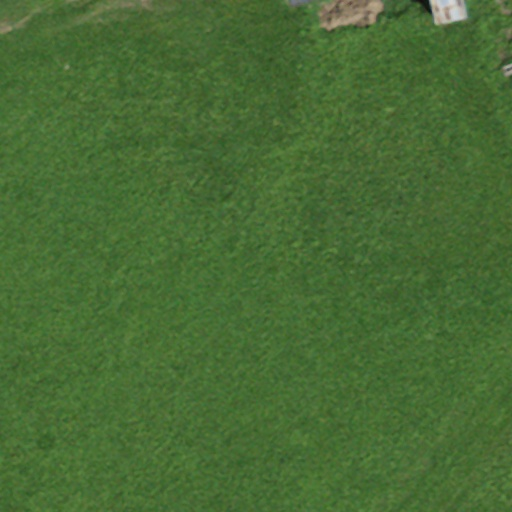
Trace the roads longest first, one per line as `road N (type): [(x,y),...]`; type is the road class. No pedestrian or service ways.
road 1 (track): [(114,0),(7,62),(101,141),(359,258),(511,270)]
road 2 (track): [(415,511),(511,398)]
